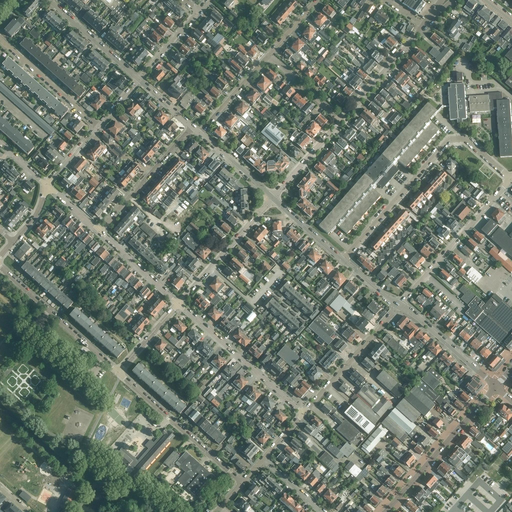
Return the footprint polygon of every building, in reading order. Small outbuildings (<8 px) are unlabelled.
[(34,0),(32,0),(30,3),(37,9),(39,6),(42,9),(44,7),(36,0),(35,1),(34,0)] [(76,0),(75,0),(70,6),(74,10),(81,1),(80,0),(78,2),(76,0)] [(99,0),(116,14),(116,15),(118,17),(121,14),(129,5),(125,1),(124,0),(99,0)] [(170,0),(166,0),(166,1),(164,0),(162,0),(157,6),(160,9),(162,6),(164,3),(168,7),(170,9),(166,14),(168,15),(176,5),(170,0)] [(223,0),(221,2),(227,8),(234,0),(223,0)] [(343,0),(339,5),(343,8),(350,0),(343,0)] [(354,0),(350,6),(355,9),(358,4),(362,7),(366,0),(354,0)] [(426,5),(418,0),(404,0),(402,3),(419,15),(426,5)] [(470,0),(467,5),(471,9),(470,10),(471,12),(470,13),(473,15),(477,10),(475,8),(478,4),(472,0),(470,0)] [(81,1),(74,10),(78,14),(80,12),(82,9),(84,7),(80,4),(82,2),(81,1)] [(292,1),(288,6),(293,11),(297,6),(292,1)] [(37,9),(30,3),(25,7),(32,14),(37,9)] [(184,12),(176,5),(168,15),(169,17),(171,14),(172,13),(173,12),(175,14),(176,14),(180,17),(184,12)] [(359,17),(357,21),(359,23),(361,19),(362,19),(364,17),(365,17),(368,13),(370,15),(375,8),(370,5),(366,12),(363,10),(359,17)] [(293,11),(288,6),(283,11),(289,16),(293,11)] [(331,19),(334,16),(335,17),(337,15),(335,14),(336,13),(327,6),(326,8),(325,8),(322,11),(329,17),(331,19)] [(479,24),(489,11),(487,9),(483,6),(473,19),(479,24)] [(32,14),(25,7),(22,11),(24,13),(23,14),(28,18),(32,14)] [(380,10),(377,14),(374,13),(368,22),(372,24),(375,20),(378,22),(378,21),(384,25),(388,19),(383,15),(384,13),(380,10)] [(210,16),(217,22),(214,26),(217,28),(219,26),(220,27),(221,25),(222,24),(220,22),(221,22),(218,19),(220,16),(214,11),(210,16)] [(229,14),(235,20),(238,17),(231,11),(229,14)] [(289,16),(283,11),(279,16),(284,21),(289,16)] [(492,13),(489,11),(479,24),(485,29),(495,15),(492,13)] [(47,15),(44,19),(41,17),(37,21),(40,24),(41,22),(43,24),(45,21),(48,23),(55,16),(51,12),(49,15),(48,14),(47,15)] [(83,19),(87,22),(95,13),(93,15),(89,12),(87,14),(85,16),(83,19)] [(95,13),(87,22),(91,26),(97,19),(99,17),(95,13)] [(320,14),(316,18),(324,25),(328,21),(320,14)] [(55,16),(48,23),(52,26),(58,19),(55,16)] [(280,26),(284,21),(279,16),(275,21),(271,18),(270,20),(275,25),(277,23),(280,26)] [(496,16),(489,24),(489,25),(491,27),(490,28),(492,29),(494,27),(495,28),(501,20),(496,16)] [(14,20),(13,22),(20,28),(21,27),(23,29),(26,25),(29,28),(28,29),(30,30),(33,27),(26,21),(24,23),(18,17),(15,21),(14,20)] [(174,24),(166,17),(162,21),(170,28),(174,24)] [(451,26),(456,30),(459,32),(463,26),(464,27),(468,21),(463,17),(459,23),(455,20),(451,26)] [(207,18),(203,23),(210,28),(214,24),(207,18)] [(324,25),(316,18),(312,23),(320,29),(324,25)] [(58,19),(52,26),(56,30),(62,22),(58,19)] [(97,19),(91,26),(95,30),(103,21),(102,19),(100,21),(97,19)] [(103,21),(95,30),(100,33),(102,31),(104,29),(106,26),(102,23),(104,21),(103,21)] [(147,24),(144,21),(138,28),(142,32),(144,30),(142,28),(147,24)] [(503,21),(498,26),(496,29),(493,32),(493,31),(488,37),(486,35),(482,39),(485,41),(487,42),(489,39),(489,38),(490,37),(497,43),(510,27),(503,21)] [(20,28),(13,22),(9,26),(16,33),(18,31),(18,30),(20,28)] [(62,22),(56,30),(58,32),(56,35),(58,37),(64,30),(65,29),(64,28),(66,26),(62,22)] [(270,24),(269,25),(265,22),(262,25),(266,29),(264,31),(270,37),(274,32),(270,28),(272,26),(270,24)] [(210,28),(203,23),(199,27),(206,33),(210,28)] [(409,25),(408,26),(404,24),(403,23),(403,24),(402,25),(398,31),(403,34),(404,33),(405,34),(409,36),(410,34),(413,28),(409,25)] [(167,31),(160,24),(156,29),(163,36),(167,31)] [(16,33),(9,26),(4,31),(11,38),(15,34),(16,34),(16,33)] [(309,26),(305,31),(315,40),(317,38),(315,35),(317,33),(309,26)] [(456,30),(451,26),(447,31),(450,34),(448,36),(451,38),(452,35),(453,35),(456,30)] [(398,32),(392,27),(389,31),(395,36),(398,32)] [(511,35),(511,29),(510,27),(497,43),(497,44),(500,46),(499,47),(496,50),(498,52),(501,48),(503,46),(505,43),(507,41),(511,35)] [(34,29),(30,33),(37,39),(40,35),(34,29)] [(105,38),(109,41),(117,33),(113,29),(111,31),(109,33),(106,35),(107,35),(105,38)] [(268,40),(258,31),(256,29),(254,31),(259,36),(257,39),(263,44),(268,40)] [(205,38),(197,30),(193,35),(201,43),(205,38)] [(319,32),(329,41),(331,38),(321,30),(319,32)] [(315,40),(305,31),(301,35),(309,42),(311,44),(314,41),(315,40)] [(67,40),(70,43),(76,35),(72,32),(70,34),(69,33),(68,34),(69,35),(62,43),(63,44),(67,40)] [(161,39),(154,32),(149,36),(157,43),(161,39)] [(319,32),(317,34),(327,43),(334,49),(335,47),(328,41),(329,41),(319,32)] [(117,33),(109,41),(113,45),(119,38),(117,36),(118,34),(117,33)] [(218,33),(214,37),(209,33),(206,36),(209,39),(207,41),(215,48),(218,45),(216,43),(222,36),(218,33)] [(439,45),(441,47),(446,41),(443,39),(442,40),(434,34),(431,38),(439,45)] [(76,35),(70,43),(73,46),(80,39),(76,35)] [(388,39),(387,40),(394,46),(397,42),(389,35),(386,38),(388,39)] [(119,38),(113,45),(117,49),(125,40),(124,39),(122,40),(119,38)] [(186,43),(190,46),(189,47),(193,51),(194,50),(196,47),(198,45),(190,38),(186,43)] [(20,45),(29,53),(34,47),(31,45),(33,43),(29,40),(28,42),(25,39),(20,45)] [(80,39),(73,46),(77,49),(84,42),(80,39)] [(145,40),(146,41),(143,44),(151,51),(155,46),(148,39),(147,39),(145,40)] [(298,39),(294,44),(301,50),(304,52),(308,48),(298,39)] [(371,43),(376,48),(380,44),(375,39),(371,43)] [(125,40),(117,49),(121,52),(124,50),(126,48),(128,45),(124,42),(125,40)] [(394,46),(387,40),(384,43),(383,42),(381,44),(382,46),(386,49),(388,47),(391,50),(394,46)] [(84,42),(77,49),(80,52),(76,55),(78,57),(85,49),(86,50),(86,49),(85,48),(87,45),(84,42)] [(370,42),(366,47),(370,51),(371,49),(374,51),(376,48),(371,43),(370,42)] [(301,50),(294,44),(290,48),(296,53),(294,54),(300,59),(302,57),(298,54),(301,50)] [(189,52),(191,55),(193,56),(194,55),(183,45),(179,50),(186,55),(189,52)] [(223,50),(218,45),(218,46),(215,48),(212,53),(217,57),(223,50)] [(461,49),(466,53),(468,50),(470,46),(468,45),(465,48),(463,47),(461,49)] [(250,47),(248,49),(246,52),(239,46),(237,48),(245,56),(247,53),(253,57),(256,53),(255,52),(250,47)] [(34,47),(29,53),(37,61),(43,55),(40,52),(41,51),(38,48),(37,49),(34,47)] [(203,47),(201,50),(208,56),(211,54),(203,47)] [(332,54),(335,57),(335,56),(334,56),(339,50),(336,47),(331,53),(332,54)] [(434,48),(429,53),(436,59),(435,61),(441,67),(453,53),(447,47),(441,54),(434,48)] [(142,48),(138,52),(145,58),(148,54),(146,53),(147,52),(145,51),(142,48)] [(419,49),(419,50),(418,49),(416,51),(417,52),(416,52),(417,53),(416,54),(428,65),(430,67),(432,65),(424,58),(426,55),(419,49)] [(289,60),(291,57),(294,60),(293,61),(296,64),(300,59),(294,54),(293,55),(287,50),(283,55),(289,60)] [(92,53),(89,51),(83,58),(90,64),(91,62),(98,54),(94,51),(92,53)] [(130,53),(128,51),(125,55),(135,64),(136,63),(138,65),(141,62),(134,55),(132,58),(129,55),(130,53)] [(378,54),(375,51),(372,55),(375,57),(373,59),(379,63),(383,58),(378,53),(378,54)] [(145,58),(138,52),(134,56),(141,62),(145,58)] [(172,58),(177,62),(176,63),(173,60),(171,62),(176,67),(179,63),(180,65),(184,60),(177,53),(172,58)] [(245,57),(240,53),(235,58),(245,66),(249,62),(244,58),(245,57)] [(95,66),(102,58),(98,54),(91,62),(95,66)] [(361,68),(362,67),(354,59),(349,54),(348,56),(348,57),(347,58),(351,62),(357,67),(357,66),(360,69),(361,68)] [(428,65),(416,54),(414,56),(414,55),(414,56),(412,55),(411,57),(412,58),(411,58),(418,64),(420,62),(426,67),(427,67),(428,67),(429,68),(430,67),(428,65)] [(43,55),(37,61),(46,68),(51,62),(48,60),(50,59),(46,56),(45,57),(43,55)] [(99,69),(106,61),(102,58),(95,66),(99,69)] [(368,64),(366,62),(361,58),(360,59),(373,70),(377,65),(371,60),(368,64)] [(17,66),(8,59),(3,65),(6,67),(4,68),(8,71),(9,70),(11,72),(17,66)] [(373,70),(360,59),(358,60),(363,64),(362,65),(365,67),(364,68),(363,70),(368,75),(373,70)] [(238,65),(233,60),(229,65),(238,74),(242,69),(237,65),(238,65)] [(410,60),(406,64),(414,72),(416,70),(414,68),(416,66),(410,60)] [(109,64),(106,61),(99,69),(101,71),(97,76),(101,79),(105,74),(104,72),(107,68),(107,69),(109,68),(107,66),(109,64)] [(307,67),(301,61),(296,66),(302,71),(305,67),(306,68),(307,67)] [(51,62),(46,68),(54,76),(60,70),(57,67),(58,66),(55,63),(54,64),(51,62)] [(414,72),(406,64),(402,68),(411,76),(412,74),(420,81),(422,79),(419,76),(416,73),(414,72)] [(25,74),(17,66),(11,72),(14,75),(13,76),(16,79),(17,78),(20,80),(25,74)] [(367,77),(358,68),(355,71),(351,67),(349,69),(356,75),(364,81),(367,77)] [(314,69),(313,71),(310,68),(305,74),(310,78),(313,75),(314,75),(317,72),(314,69)] [(60,70),(54,76),(63,83),(68,77),(65,75),(66,74),(63,71),(62,72),(60,70)] [(273,81),(275,79),(277,76),(270,70),(267,74),(268,75),(268,76),(273,81)] [(164,75),(160,71),(154,77),(159,82),(164,75)] [(227,71),(223,75),(230,82),(234,77),(227,71)] [(400,71),(396,75),(407,85),(408,82),(404,79),(406,77),(400,71)] [(118,77),(115,74),(114,74),(111,72),(109,74),(112,77),(111,78),(114,80),(112,83),(118,88),(125,80),(120,75),(118,77)] [(201,78),(205,81),(209,76),(206,73),(201,78)] [(356,77),(352,73),(349,77),(349,78),(359,86),(362,82),(356,77)] [(428,103),(382,155),(393,165),(397,161),(406,168),(439,130),(429,120),(430,119),(431,120),(442,108),(443,109),(444,108),(450,107),(451,121),(457,120),(458,123),(463,123),(463,120),(467,120),(466,112),(470,111),(470,113),(490,112),(489,109),(491,108),(491,110),(493,110),(493,108),(497,108),(500,158),(511,156),(511,132),(510,101),(502,101),(502,93),(488,93),(488,95),(469,97),(465,98),(464,84),(463,84),(462,82),(463,82),(462,73),(457,74),(457,76),(454,76),(455,82),(455,85),(451,85),(451,88),(448,89),(450,106),(444,106),(442,105),(437,111),(428,103)] [(34,81),(25,74),(20,80),(23,82),(22,83),(25,86),(26,85),(28,87),(34,81)] [(80,78),(87,84),(91,80),(84,74),(80,78)] [(407,85),(396,75),(393,79),(395,81),(394,83),(401,90),(404,86),(405,86),(407,85)] [(168,91),(173,95),(179,88),(176,86),(182,79),(178,76),(174,81),(176,83),(168,91)] [(228,85),(218,76),(214,80),(217,81),(215,83),(223,90),(228,85)] [(68,77),(63,83),(71,91),(77,85),(74,82),(75,81),(72,78),(71,79),(68,77)] [(263,78),(260,81),(268,88),(272,84),(264,77),(263,79),(263,78)] [(326,81),(324,79),(321,77),(319,79),(316,77),(313,81),(316,83),(315,84),(318,86),(319,86),(321,88),(324,84),(326,81)] [(353,93),(346,87),(345,86),(346,85),(338,78),(335,82),(343,88),(341,90),(349,97),(353,93)] [(359,86),(349,78),(346,82),(355,90),(359,86)] [(42,89),(34,81),(28,87),(31,90),(30,91),(33,94),(34,93),(37,95),(42,89)] [(268,88),(260,81),(257,84),(258,85),(256,86),(264,93),(268,88)] [(334,86),(329,82),(326,86),(330,90),(334,86)] [(390,82),(387,85),(396,93),(401,97),(403,95),(398,91),(394,88),(396,87),(390,82)] [(100,90),(108,97),(112,93),(108,89),(109,89),(103,84),(101,86),(103,87),(100,90)] [(77,85),(71,91),(79,98),(85,92),(82,90),(83,88),(80,86),(79,87),(77,85)] [(396,93),(387,85),(384,89),(390,94),(391,92),(394,95),(396,93)] [(284,94),(286,95),(291,89),(288,86),(280,94),(282,96),(284,94)] [(179,88),(173,95),(178,99),(180,97),(182,99),(189,91),(187,89),(184,92),(179,88)] [(220,93),(214,88),(210,92),(216,98),(220,93)] [(51,96),(42,89),(37,95),(39,97),(38,98),(42,101),(43,100),(45,102),(51,96)] [(291,89),(286,95),(287,97),(285,99),(287,101),(295,92),(291,89)] [(391,108),(393,110),(395,108),(393,106),(394,104),(389,99),(390,97),(388,96),(389,95),(383,89),(379,94),(389,103),(390,104),(388,106),(391,108)] [(253,90),(249,94),(257,101),(261,96),(253,90)] [(207,95),(205,98),(204,97),(201,99),(200,101),(190,91),(189,92),(197,98),(205,105),(207,104),(209,106),(213,101),(207,95)] [(193,99),(194,101),(197,98),(189,92),(180,102),(187,109),(192,103),(191,102),(193,99)] [(106,101),(99,94),(97,93),(96,94),(97,96),(96,98),(94,96),(103,104),(106,101)] [(337,93),(335,96),(332,99),(336,102),(337,101),(340,103),(341,104),(342,103),(343,103),(345,100),(337,93)] [(16,94),(15,94),(32,110),(34,108),(23,98),(21,99),(16,94)] [(145,98),(141,94),(136,99),(141,104),(143,102),(143,101),(145,98)] [(257,101),(249,94),(246,98),(253,105),(257,101)] [(268,104),(270,102),(273,99),(267,94),(263,100),(268,104)] [(291,101),(291,102),(289,104),(292,107),(288,112),(289,113),(302,98),(297,94),(291,101)] [(386,102),(378,95),(374,101),(381,107),(386,102)] [(59,104),(51,96),(45,102),(48,105),(47,106),(50,109),(51,108),(54,110),(59,104)] [(103,104),(94,96),(93,98),(94,99),(92,101),(99,108),(103,104)] [(197,98),(194,101),(195,101),(193,103),(195,105),(193,107),(201,115),(206,110),(203,107),(205,105),(197,98)] [(274,98),(270,102),(272,104),(273,104),(276,106),(279,103),(275,101),(276,100),(274,98)] [(302,98),(289,113),(296,106),(300,109),(297,112),(299,114),(302,111),(304,108),(303,107),(307,103),(302,98)] [(99,108),(92,101),(89,105),(96,112),(99,108)] [(408,109),(411,105),(406,101),(402,104),(408,109)] [(147,106),(151,110),(148,112),(152,116),(155,113),(154,112),(157,108),(150,102),(147,106)] [(242,102),(239,106),(246,113),(250,109),(242,102)] [(134,103),(130,107),(136,113),(139,110),(141,113),(143,111),(134,103)] [(368,107),(375,113),(379,116),(382,112),(372,103),(368,107)] [(68,112),(59,104),(54,110),(56,112),(55,113),(58,116),(59,115),(62,118),(68,112)] [(308,104),(304,108),(302,111),(307,115),(313,108),(308,104)] [(246,113),(239,106),(235,111),(237,113),(235,115),(241,119),(249,126),(250,124),(245,120),(249,116),(246,113)] [(136,113),(130,107),(126,111),(126,112),(125,113),(134,121),(137,118),(134,115),(136,113)] [(270,119),(274,114),(265,107),(261,112),(270,119)] [(314,109),(311,113),(317,119),(315,121),(317,122),(322,127),(327,121),(314,109)] [(372,113),(367,109),(361,115),(367,120),(372,113)] [(154,117),(158,122),(164,115),(160,111),(154,117)] [(276,116),(283,121),(286,117),(279,112),(276,116)] [(396,113),(388,121),(394,126),(401,118),(396,113)] [(123,114),(119,119),(127,126),(129,124),(127,122),(129,119),(123,114)] [(235,115),(234,116),(231,114),(228,119),(235,126),(241,119),(235,115)] [(51,126),(55,121),(48,115),(44,120),(51,126)] [(164,115),(158,122),(163,126),(169,119),(164,115)] [(280,122),(275,117),(269,123),(270,123),(275,128),(280,122)] [(359,117),(355,121),(363,128),(366,124),(364,122),(359,117)] [(0,130),(28,155),(34,148),(30,145),(31,144),(28,141),(27,142),(19,135),(20,134),(17,131),(16,132),(8,125),(9,124),(5,121),(5,122),(0,118),(0,130)] [(235,126),(228,119),(224,123),(226,125),(224,127),(230,132),(231,130),(232,130),(234,128),(234,127),(235,126)] [(77,120),(74,124),(80,130),(84,126),(77,120)] [(314,122),(310,127),(317,133),(321,129),(316,124),(317,122),(315,121),(314,120),(313,121),(314,122)] [(363,128),(355,121),(352,125),(357,130),(358,130),(360,132),(363,128)] [(116,122),(112,126),(119,132),(121,134),(125,130),(116,122)] [(170,124),(168,122),(160,132),(161,132),(163,134),(162,135),(165,132),(170,137),(176,130),(174,129),(177,126),(172,122),(170,124)] [(278,130),(283,125),(280,122),(275,128),(278,130)] [(285,136),(278,130),(275,128),(270,123),(261,133),(276,146),(285,136)] [(80,130),(74,124),(71,128),(77,133),(80,130)] [(375,133),(375,132),(377,134),(379,133),(377,131),(371,125),(369,128),(375,133)] [(119,132),(112,126),(108,131),(115,137),(119,132)] [(258,135),(249,126),(243,133),(253,141),(258,135)] [(70,134),(67,131),(65,130),(63,127),(61,129),(61,130),(60,132),(70,141),(73,137),(70,134)] [(221,139),(224,142),(227,139),(224,136),(226,133),(220,127),(214,133),(221,139)] [(312,138),(317,133),(310,127),(305,132),(312,138)] [(132,128),(130,131),(136,137),(137,135),(140,138),(142,136),(142,135),(143,134),(141,132),(140,133),(139,133),(138,134),(137,133),(132,128)] [(152,136),(154,134),(148,128),(146,130),(148,132),(150,134),(149,136),(150,137),(152,136)] [(350,128),(346,132),(354,139),(357,135),(355,133),(350,128)] [(311,140),(302,132),(300,135),(296,131),(295,130),(293,130),(292,131),(294,133),(292,136),(295,138),(297,136),(298,137),(300,139),(307,145),(311,140)] [(136,137),(130,131),(128,133),(132,136),(131,137),(134,139),(135,137),(136,137)] [(354,139),(346,132),(343,136),(348,141),(350,142),(354,139)] [(368,137),(362,132),(357,137),(363,142),(368,137)] [(110,136),(109,137),(105,134),(101,138),(107,143),(107,142),(109,144),(110,142),(111,143),(114,139),(110,136)] [(300,139),(298,137),(298,138),(300,140),(299,141),(296,138),(293,141),(303,149),(307,145),(300,139)] [(348,145),(341,138),(336,143),(344,150),(348,145)] [(128,139),(122,145),(124,148),(130,142),(128,139)] [(153,141),(151,143),(152,144),(158,150),(162,145),(156,139),(154,142),(153,141)] [(63,141),(61,140),(58,143),(60,144),(57,147),(61,151),(67,145),(63,141)] [(184,151),(187,153),(188,152),(190,154),(198,146),(193,141),(184,151)] [(95,146),(95,147),(102,153),(106,148),(99,142),(95,146)] [(149,146),(147,148),(148,149),(154,154),(158,150),(152,144),(150,146),(149,146)] [(286,161),(287,159),(289,157),(282,151),(281,152),(278,150),(272,144),(269,148),(277,156),(275,159),(285,169),(289,164),(286,161)] [(294,147),(292,145),(290,147),(292,149),(292,150),(289,153),(295,158),(298,154),(297,153),(297,152),(298,153),(299,151),(294,147)] [(338,156),(340,153),(342,155),(344,153),(342,151),(339,149),(335,145),(331,150),(338,156)] [(114,149),(120,154),(123,151),(116,146),(114,149)] [(103,153),(102,153),(95,147),(92,151),(98,157),(99,158),(103,153)] [(240,155),(244,151),(240,147),(236,151),(240,155)] [(52,152),(47,148),(43,153),(45,155),(52,161),(57,156),(52,152)] [(194,157),(195,158),(193,160),(190,164),(192,166),(195,162),(197,160),(198,160),(205,151),(202,149),(201,148),(194,155),(194,157)] [(108,151),(116,159),(118,157),(119,156),(110,149),(108,151)] [(145,150),(143,152),(150,159),(154,154),(148,149),(146,151),(145,150)] [(49,162),(45,158),(37,151),(31,158),(34,160),(38,155),(39,156),(35,161),(39,164),(43,168),(45,169),(49,164),(48,163),(49,162)] [(98,157),(92,151),(91,151),(87,155),(94,162),(98,157)] [(205,151),(198,160),(200,162),(194,169),(197,171),(198,172),(204,165),(201,163),(203,161),(204,162),(206,159),(209,155),(208,155),(209,154),(205,151)] [(244,158),(248,163),(255,155),(251,151),(244,158)] [(150,159),(143,152),(144,153),(142,156),(141,155),(139,157),(146,163),(150,159)] [(329,152),(325,156),(335,165),(337,162),(333,159),(335,157),(329,152)] [(354,159),(347,153),(345,155),(352,162),(354,159)] [(253,167),(261,157),(258,155),(257,156),(255,155),(248,163),(253,167)] [(382,155),(365,174),(377,184),(382,189),(399,170),(393,165),(382,155)] [(335,165),(325,156),(321,161),(327,166),(329,164),(332,167),(335,165)] [(261,157),(253,167),(257,171),(264,163),(261,160),(263,159),(261,157)] [(339,157),(336,160),(347,170),(344,173),(348,177),(354,171),(350,167),(339,157)] [(446,171),(452,176),(457,170),(454,168),(456,166),(454,165),(456,162),(450,157),(445,163),(448,165),(446,167),(448,168),(446,171)] [(82,159),(78,164),(84,169),(86,167),(85,166),(87,163),(82,159)] [(178,159),(174,163),(182,170),(183,170),(184,171),(188,168),(192,172),(192,171),(195,174),(196,173),(197,171),(194,169),(189,164),(186,161),(184,164),(178,159)] [(285,169),(275,159),(273,162),(273,163),(275,164),(275,170),(278,170),(281,173),(285,169)] [(215,160),(208,167),(207,166),(211,162),(209,160),(205,164),(204,166),(204,165),(198,172),(197,171),(196,173),(203,179),(205,178),(206,176),(209,178),(220,165),(215,160)] [(5,173),(10,167),(6,163),(0,169),(5,173)] [(133,163),(129,168),(136,174),(141,169),(133,163)] [(182,170),(174,163),(171,167),(179,175),(179,174),(182,170)] [(264,163),(257,171),(262,175),(265,171),(267,171),(267,165),(264,163)] [(269,163),(267,165),(267,171),(267,172),(275,171),(275,170),(275,164),(273,163),(269,163)] [(319,163),(317,165),(316,165),(314,167),(315,168),(314,168),(321,174),(324,172),(332,179),(335,176),(333,174),(335,172),(329,167),(327,169),(324,166),(323,167),(319,163)] [(84,169),(78,164),(74,168),(79,173),(81,170),(82,171),(84,169)] [(11,167),(10,167),(5,173),(10,177),(15,171),(11,167)] [(179,175),(171,167),(167,171),(175,178),(179,175)] [(129,168),(125,172),(132,178),(135,176),(137,174),(136,174),(129,168)] [(222,179),(228,173),(224,169),(220,173),(218,172),(215,176),(218,179),(220,177),(222,179)] [(15,171),(10,177),(9,177),(14,182),(19,176),(15,171)] [(175,178),(167,171),(164,175),(169,180),(170,180),(172,182),(175,178)] [(442,171),(437,176),(443,181),(447,176),(442,171)] [(125,172),(121,177),(128,183),(129,183),(128,183),(132,178),(125,172)] [(233,178),(228,173),(222,179),(227,184),(233,178)] [(310,173),(306,178),(313,185),(316,182),(320,186),(323,182),(316,176),(315,178),(310,173)] [(74,185),(81,177),(77,174),(70,182),(65,178),(61,183),(68,189),(73,184),(74,185)] [(347,234),(381,196),(373,189),(377,184),(365,174),(319,226),(328,234),(330,232),(331,233),(336,228),(335,226),(336,225),(347,234)] [(169,180),(164,175),(162,177),(162,176),(160,179),(166,184),(169,186),(172,182),(169,180)] [(121,177),(117,181),(112,176),(109,179),(116,185),(118,182),(124,188),(127,185),(128,183),(121,177)] [(443,181),(437,176),(433,180),(439,185),(443,181)] [(71,193),(76,197),(81,191),(78,188),(79,188),(78,186),(84,179),(82,177),(81,177),(74,185),(77,187),(71,193)] [(93,178),(88,183),(95,188),(99,184),(93,178)] [(232,188),(237,182),(233,178),(227,184),(232,188)] [(313,185),(306,178),(302,182),(309,189),(313,185)] [(166,184),(160,179),(158,181),(157,183),(165,190),(168,187),(165,185),(166,184)] [(439,185),(433,180),(429,185),(434,190),(436,191),(440,187),(439,185)] [(472,180),(469,183),(476,188),(478,185),(472,180)] [(27,181),(25,183),(26,184),(23,186),(30,192),(35,187),(28,181),(28,182),(27,181)] [(205,186),(211,192),(215,188),(208,182),(205,186)] [(238,182),(237,182),(232,188),(235,191),(236,191),(239,190),(243,190),(243,187),(237,182),(238,182)] [(309,189),(302,182),(298,187),(301,190),(305,193),(309,189)] [(338,190),(329,182),(326,185),(333,191),(328,196),(330,198),(338,190)] [(165,190),(157,183),(153,187),(161,194),(162,193),(160,191),(162,189),(164,191),(165,190)] [(434,190),(429,185),(425,189),(430,194),(434,190)] [(161,194),(153,187),(149,191),(157,198),(161,194)] [(114,188),(110,193),(115,198),(119,193),(114,188)] [(472,188),(468,192),(473,196),(478,201),(484,194),(478,189),(476,191),(472,188)] [(430,194),(425,189),(421,194),(420,192),(419,192),(426,199),(430,194)] [(468,192),(466,190),(464,189),(462,190),(463,191),(462,193),(463,193),(462,194),(468,198),(465,202),(472,208),(476,204),(471,199),(473,196),(468,192)] [(192,199),(199,192),(197,190),(189,196),(192,199)] [(300,198),(300,199),(301,200),(303,198),(304,198),(306,197),(310,197),(310,194),(305,194),(305,193),(301,190),(299,191),(295,192),(295,199),(300,198)] [(81,191),(76,197),(80,201),(86,194),(84,192),(83,193),(81,191)] [(157,198),(149,191),(146,195),(154,202),(157,198)] [(426,199),(419,192),(415,197),(420,201),(423,199),(425,200),(426,199)] [(110,193),(107,196),(106,194),(104,196),(111,203),(115,198),(110,193)] [(154,202),(146,195),(142,199),(148,204),(149,203),(154,207),(156,204),(154,202)] [(196,195),(190,202),(193,205),(199,198),(196,195)] [(111,203),(104,196),(103,196),(100,198),(103,201),(101,203),(107,208),(111,203)] [(247,196),(238,197),(237,197),(238,204),(233,204),(233,205),(248,203),(247,196)] [(220,203),(214,197),(211,201),(214,204),(214,203),(218,206),(220,203)] [(323,207),(330,199),(327,197),(320,205),(323,207)] [(420,201),(415,197),(411,201),(416,206),(420,201)] [(303,198),(301,200),(297,205),(301,209),(308,202),(304,198),(303,198)] [(187,201),(184,204),(182,203),(169,217),(174,221),(186,207),(187,208),(191,204),(187,201)] [(416,206),(411,201),(407,206),(412,210),(416,206)] [(463,201),(456,208),(465,216),(470,211),(464,206),(466,203),(463,201)] [(308,202),(301,209),(306,213),(312,206),(308,202)] [(102,212),(107,208),(101,203),(99,205),(96,203),(95,205),(102,212)] [(157,204),(159,207),(165,212),(167,209),(162,204),(160,203),(159,204),(158,203),(157,204)] [(248,203),(233,205),(233,207),(241,207),(241,209),(240,209),(241,215),(244,215),(243,211),(248,210),(248,203)] [(21,205),(17,210),(23,215),(27,211),(21,205)] [(98,217),(102,212),(95,205),(92,208),(90,206),(88,208),(98,217)] [(188,209),(191,212),(191,213),(192,214),(192,213),(195,216),(198,213),(190,206),(188,209)] [(312,206),(306,213),(310,217),(317,210),(312,206)] [(135,207),(130,212),(136,217),(140,212),(135,207)] [(450,218),(448,216),(450,214),(443,207),(439,211),(446,218),(449,221),(446,224),(453,230),(458,225),(451,218),(450,218)] [(53,213),(59,219),(56,222),(60,225),(59,225),(65,219),(62,217),(64,214),(57,208),(53,213)] [(465,216),(456,208),(450,214),(453,217),(455,215),(462,221),(465,216)] [(23,215),(17,210),(16,209),(12,214),(13,215),(19,220),(23,215)] [(226,212),(227,213),(226,214),(229,216),(226,219),(234,226),(236,223),(238,221),(232,216),(234,215),(231,212),(228,209),(226,212)] [(498,209),(495,213),(504,221),(506,220),(503,217),(505,215),(498,209)] [(403,210),(399,215),(404,219),(408,215),(403,210)] [(136,217),(130,212),(126,217),(132,222),(136,217)] [(504,221),(495,213),(491,217),(498,223),(500,221),(503,223),(504,221)] [(19,220),(13,215),(9,219),(15,224),(19,220)] [(404,219),(399,215),(395,219),(400,224),(404,219)] [(62,224),(64,226),(62,228),(61,228),(57,233),(59,234),(71,221),(68,217),(62,223),(63,224),(62,224)] [(132,222),(126,217),(122,222),(127,226),(132,222)] [(444,225),(437,218),(434,221),(442,228),(444,225)] [(15,224),(9,219),(5,224),(11,229),(15,224)] [(400,224),(395,219),(391,224),(396,228),(400,224)] [(42,225),(41,226),(49,233),(51,235),(60,225),(56,222),(52,226),(46,220),(41,225),(42,225)] [(492,220),(487,225),(485,227),(511,250),(511,238),(510,236),(500,228),(498,226),(498,225),(492,220)] [(71,221),(59,234),(61,237),(66,231),(65,231),(67,229),(69,230),(70,230),(75,224),(71,221)] [(219,227),(224,230),(227,234),(231,229),(222,221),(220,223),(222,224),(219,227)] [(276,221),(276,223),(272,223),(273,232),(276,232),(279,234),(277,236),(273,234),(269,238),(274,242),(276,239),(280,243),(283,240),(281,238),(285,233),(283,231),(281,231),(281,227),(283,227),(283,221),(276,221)] [(127,226),(122,222),(118,227),(125,233),(127,231),(125,229),(127,226)] [(191,222),(188,226),(196,233),(199,229),(191,222)] [(396,228),(391,224),(387,228),(392,233),(396,228)] [(70,231),(73,233),(70,235),(65,241),(67,243),(80,228),(76,225),(70,231)] [(223,233),(214,225),(210,230),(214,233),(211,236),(215,239),(214,241),(218,244),(219,243),(224,237),(221,234),(223,233)] [(49,233),(41,226),(40,228),(40,227),(35,232),(45,241),(47,239),(45,237),(47,234),(48,235),(49,233)] [(123,236),(123,235),(125,233),(118,227),(114,231),(121,238),(123,236)] [(260,228),(257,232),(264,238),(268,233),(261,227),(260,229),(260,228)] [(511,250),(485,227),(482,231),(488,236),(491,238),(490,239),(511,257),(511,250)] [(80,228),(67,243),(68,241),(71,243),(74,239),(76,236),(77,238),(78,238),(84,232),(80,228)] [(392,233),(387,228),(383,232),(388,237),(392,233)] [(444,228),(439,234),(445,239),(450,233),(444,228)] [(286,236),(290,240),(296,233),(293,230),(293,231),(291,229),(286,236)] [(415,233),(413,231),(411,229),(407,234),(409,236),(411,238),(415,233)] [(264,238),(257,232),(254,235),(253,237),(259,243),(264,238)] [(388,237),(383,232),(379,237),(384,242),(388,237)] [(77,249),(88,236),(84,233),(76,242),(78,243),(75,246),(77,249)] [(188,234),(185,237),(207,256),(210,252),(202,245),(203,244),(202,243),(203,242),(201,241),(200,242),(193,235),(193,234),(191,233),(189,235),(188,234)] [(296,233),(290,240),(295,244),(301,238),(299,236),(296,233)] [(480,243),(481,243),(482,244),(484,242),(482,241),(484,239),(477,233),(474,237),(480,243)] [(436,239),(431,235),(428,239),(427,238),(424,241),(428,244),(429,243),(435,249),(439,245),(435,241),(436,239)] [(88,236),(77,249),(81,252),(92,240),(88,236)] [(207,256),(185,237),(182,240),(185,243),(204,260),(207,256)] [(384,242),(379,237),(375,241),(380,246),(384,242)] [(133,238),(128,243),(133,247),(138,242),(133,238)] [(88,246),(86,248),(90,251),(91,250),(97,244),(93,240),(88,246)] [(474,250),(476,248),(477,249),(478,247),(477,246),(478,246),(471,240),(467,245),(474,250)] [(256,260),(260,256),(253,249),(255,247),(248,241),(244,246),(251,253),(254,255),(252,257),(256,260)] [(305,241),(299,247),(297,250),(301,254),(299,256),(301,257),(298,261),(299,262),(304,256),(311,248),(309,246),(310,245),(306,242),(305,241)] [(380,246),(375,241),(370,246),(376,251),(380,246)] [(405,241),(397,250),(400,253),(405,248),(414,256),(418,252),(407,242),(405,241)] [(32,245),(37,250),(40,247),(34,242),(32,245)] [(138,242),(133,247),(137,251),(142,246),(138,242)] [(425,243),(424,244),(421,242),(419,245),(421,247),(430,255),(434,251),(425,243)] [(25,243),(20,249),(25,254),(31,248),(25,243)] [(97,244),(91,250),(95,253),(101,247),(97,244)] [(142,246),(137,251),(142,255),(147,250),(148,248),(144,244),(142,246)] [(430,255),(421,247),(420,249),(418,251),(427,259),(430,255)] [(469,257),(472,253),(465,247),(462,251),(469,257)] [(511,262),(494,247),(489,253),(511,273),(511,272),(511,262)] [(96,254),(98,256),(96,258),(91,263),(93,265),(105,251),(101,248),(96,254)] [(25,254),(20,249),(14,255),(20,260),(25,254)] [(306,257),(310,261),(317,253),(313,249),(306,257)] [(147,250),(142,255),(146,259),(151,254),(147,250)] [(272,250),(269,254),(273,258),(277,255),(272,250)] [(105,251),(93,265),(95,267),(100,261),(102,259),(104,261),(109,255),(105,251)] [(247,261),(249,258),(241,251),(237,255),(239,257),(246,263),(248,261),(247,261)] [(317,253),(310,261),(315,265),(321,257),(317,253)] [(151,254),(146,259),(150,263),(155,258),(151,254)] [(417,254),(415,256),(413,258),(421,265),(425,261),(417,254)] [(105,261),(107,263),(104,267),(100,271),(102,273),(114,259),(110,255),(105,261)] [(304,256),(299,262),(297,263),(300,265),(301,263),(301,264),(306,258),(304,256)] [(357,261),(362,265),(367,260),(362,256),(357,261)] [(462,268),(466,263),(457,256),(453,260),(462,268)] [(155,258),(150,263),(155,267),(160,262),(155,258)] [(192,261),(190,263),(197,269),(201,265),(193,258),(191,260),(192,261)] [(382,281),(387,275),(390,277),(388,279),(392,275),(397,270),(403,264),(398,260),(396,263),(390,258),(387,261),(394,268),(389,273),(387,272),(385,273),(383,270),(377,276),(382,281)] [(421,265),(413,258),(410,262),(417,269),(421,265)] [(114,259),(102,273),(104,274),(107,270),(110,267),(112,268),(118,262),(114,259)] [(239,272),(243,267),(234,259),(229,264),(239,272)] [(63,265),(64,264),(59,260),(55,264),(63,272),(67,267),(63,265)] [(162,260),(160,262),(155,267),(159,271),(164,266),(166,264),(162,260)] [(367,260),(362,265),(367,269),(371,264),(367,260)] [(272,267),(265,261),(261,265),(268,271),(272,267)] [(319,268),(323,272),(330,265),(325,261),(319,268)] [(28,262),(21,269),(25,273),(31,266),(29,264),(30,264),(28,262)] [(119,263),(113,269),(111,272),(112,273),(110,276),(107,280),(109,282),(122,266),(119,263)] [(187,264),(186,266),(183,269),(186,271),(188,268),(194,273),(197,269),(190,263),(189,265),(187,264)] [(371,264),(367,269),(371,273),(376,268),(371,264)] [(445,268),(451,273),(450,273),(453,276),(454,276),(456,274),(453,271),(455,269),(449,264),(445,268)] [(178,265),(173,271),(177,274),(182,268),(178,265)] [(316,267),(313,265),(307,271),(310,274),(308,275),(309,275),(316,267)] [(330,265),(323,272),(327,276),(334,269),(330,265)] [(412,275),(415,271),(409,265),(407,267),(404,265),(402,267),(412,275)] [(31,266),(25,273),(29,276),(36,269),(34,267),(33,268),(31,266)] [(122,266),(109,282),(110,280),(112,282),(117,277),(117,276),(119,274),(121,276),(126,270),(122,266)] [(164,266),(159,271),(164,275),(169,270),(164,266)] [(234,277),(236,275),(227,267),(223,271),(230,277),(232,275),(234,277)] [(316,267),(309,275),(312,278),(318,271),(318,269),(316,267)] [(467,274),(473,280),(472,281),(474,282),(475,281),(477,283),(483,277),(473,268),(467,274)] [(36,269),(29,276),(33,279),(39,273),(37,271),(37,270),(36,269)] [(177,277),(171,284),(175,287),(181,280),(180,280),(182,278),(182,277),(184,275),(186,272),(183,269),(177,274),(176,276),(177,277)] [(396,278),(395,277),(400,273),(397,270),(392,275),(395,278),(397,280),(400,282),(400,281),(404,284),(409,278),(402,272),(396,278)] [(121,285),(131,274),(127,271),(119,279),(115,283),(119,287),(121,285)] [(186,272),(184,275),(188,279),(192,275),(188,271),(186,272)] [(447,281),(451,276),(444,271),(440,275),(447,281)] [(465,275),(460,271),(458,273),(462,277),(470,284),(472,281),(465,275)] [(331,279),(333,281),(331,284),(333,286),(334,285),(342,276),(338,272),(331,279)] [(39,273),(33,279),(37,283),(43,275),(41,274),(41,275),(39,273)] [(135,278),(131,274),(121,285),(125,289),(135,278)] [(241,274),(239,277),(247,284),(250,282),(241,274)] [(43,275),(37,283),(40,286),(46,280),(44,278),(45,277),(43,275)] [(181,280),(175,287),(178,290),(188,279),(184,275),(182,277),(182,278),(180,280),(181,280)] [(395,278),(392,275),(388,279),(391,282),(392,281),(394,283),(400,288),(404,284),(400,281),(400,282),(397,280),(395,278)] [(342,276),(334,285),(336,287),(337,285),(340,287),(336,290),(327,300),(326,299),(327,297),(325,295),(321,299),(327,305),(337,294),(339,295),(341,292),(340,291),(342,288),(340,287),(346,280),(342,276)] [(130,284),(132,286),(130,289),(132,290),(139,282),(136,278),(130,284)] [(317,284),(319,286),(317,289),(318,290),(314,294),(315,294),(326,281),(323,278),(317,284)] [(216,279),(213,283),(221,290),(225,286),(216,279)] [(46,280),(40,286),(44,289),(51,282),(49,281),(48,282),(46,280)] [(326,281),(315,294),(317,296),(322,290),(323,289),(323,290),(329,284),(326,281)] [(344,288),(348,292),(355,285),(350,281),(344,288)] [(51,282),(44,289),(48,293),(54,286),(52,285),(53,284),(51,282)] [(139,282),(132,290),(130,293),(132,294),(136,290),(138,291),(143,285),(139,282)] [(218,294),(221,290),(213,283),(209,287),(216,292),(218,294)] [(355,285),(348,292),(351,294),(350,295),(352,296),(352,295),(353,296),(359,289),(355,285)] [(477,297),(464,285),(460,290),(465,295),(461,299),(469,306),(473,301),(477,297)] [(54,286),(48,293),(52,296),(58,289),(57,287),(56,288),(54,286)] [(143,299),(145,296),(147,297),(146,298),(148,300),(154,295),(151,293),(150,294),(149,293),(150,291),(145,287),(138,295),(143,299)] [(212,293),(207,288),(205,291),(207,293),(204,296),(206,299),(212,293)] [(58,289),(52,296),(56,300),(61,293),(59,292),(60,291),(58,289)] [(231,289),(226,295),(229,297),(234,291),(231,289)] [(423,293),(429,299),(428,300),(432,303),(433,302),(433,301),(432,300),(434,299),(433,298),(434,296),(433,295),(426,289),(423,293)] [(61,293),(56,300),(59,303),(66,296),(64,294),(64,295),(61,293)] [(511,316),(504,310),(508,305),(495,294),(492,297),(482,309),(511,335),(511,316)] [(66,296),(59,303),(63,306),(69,300),(67,298),(68,298),(66,296)] [(213,305),(213,304),(218,298),(215,296),(210,302),(213,305)] [(352,315),(356,311),(347,302),(339,296),(330,306),(337,313),(343,307),(352,315)] [(423,296),(422,297),(420,296),(417,300),(423,305),(429,310),(431,308),(433,306),(434,305),(432,303),(428,300),(426,299),(425,300),(426,299),(423,296)] [(197,306),(199,307),(205,301),(200,297),(198,299),(197,299),(194,303),(197,305),(197,306)] [(477,297),(473,301),(469,306),(471,308),(466,314),(472,319),(481,308),(485,304),(477,297)] [(157,301),(155,303),(154,303),(161,309),(165,305),(157,298),(155,299),(157,301)] [(208,315),(212,318),(217,312),(215,310),(217,308),(215,307),(221,301),(220,300),(218,298),(213,304),(215,306),(208,315)] [(69,300),(63,306),(67,310),(76,300),(74,299),(71,302),(69,300)] [(205,301),(199,307),(200,309),(201,309),(204,311),(207,308),(206,307),(209,305),(205,301)] [(373,301),(367,308),(361,315),(360,313),(358,315),(360,317),(362,315),(365,318),(377,305),(373,301)] [(437,301),(434,305),(433,306),(435,308),(431,313),(435,317),(442,309),(439,307),(440,306),(440,304),(439,303),(440,303),(437,301)] [(161,309),(154,303),(152,305),(153,306),(151,308),(157,313),(161,309)] [(217,312),(212,318),(216,322),(221,316),(223,317),(224,316),(231,308),(227,304),(219,313),(217,312)] [(114,318),(122,325),(129,316),(124,312),(129,307),(126,305),(114,318)] [(377,305),(365,318),(370,322),(381,309),(377,305)] [(327,306),(323,311),(328,316),(332,311),(327,306)] [(157,313),(151,308),(147,312),(152,316),(154,317),(157,313)] [(231,308),(224,316),(227,319),(234,311),(231,308)] [(442,309),(435,317),(439,321),(444,316),(446,317),(453,310),(450,308),(448,311),(447,310),(445,310),(444,311),(442,309)] [(511,350),(511,335),(482,309),(481,308),(472,319),(477,324),(487,333),(492,337),(497,341),(498,343),(502,346),(506,349),(506,350),(508,349),(511,352),(511,350)] [(124,352),(76,309),(70,316),(117,359),(124,352)] [(445,325),(450,329),(455,322),(453,320),(454,320),(452,317),(456,313),(453,310),(448,316),(450,319),(449,320),(450,320),(445,325)] [(252,312),(246,319),(250,323),(256,316),(252,312)] [(320,314),(318,317),(308,328),(319,337),(317,340),(322,344),(324,341),(329,346),(333,341),(330,338),(335,332),(326,324),(330,319),(323,313),(321,315),(320,314)] [(143,316),(139,321),(145,327),(149,323),(147,321),(148,320),(143,316)] [(360,321),(355,326),(361,332),(362,331),(363,331),(365,329),(365,328),(364,328),(368,324),(359,317),(357,319),(360,321)] [(404,317),(400,321),(405,325),(405,326),(410,330),(407,333),(411,337),(414,334),(414,335),(419,330),(404,317)] [(222,328),(224,330),(230,323),(225,319),(223,322),(222,321),(219,325),(222,328)] [(172,328),(174,330),(176,332),(177,330),(183,324),(179,320),(173,326),(173,327),(172,328)] [(139,321),(135,325),(142,331),(145,327),(139,321)] [(405,325),(400,321),(396,325),(401,330),(405,326),(405,325)] [(455,322),(450,329),(454,332),(458,328),(461,326),(458,324),(455,322)] [(230,323),(224,330),(225,331),(226,331),(229,334),(232,330),(231,330),(234,327),(230,323)] [(183,324),(177,330),(179,332),(178,333),(180,335),(181,333),(181,334),(187,328),(183,324)] [(470,345),(474,348),(487,333),(477,324),(475,326),(478,329),(476,331),(479,333),(480,331),(482,333),(476,339),(470,345)] [(138,335),(142,331),(135,325),(131,330),(135,334),(136,334),(138,335)] [(464,339),(473,329),(473,328),(469,325),(460,336),(464,339)] [(236,341),(244,332),(240,328),(233,336),(237,340),(236,341)] [(358,335),(352,330),(350,328),(349,329),(347,328),(345,331),(354,339),(358,335)] [(254,336),(257,338),(263,331),(261,329),(254,336)] [(473,329),(464,339),(467,342),(473,336),(476,332),(475,331),(476,331),(474,329),(474,330),(473,329)] [(190,338),(192,339),(198,334),(193,330),(188,336),(186,338),(188,340),(190,338)] [(423,334),(421,331),(419,330),(414,335),(414,334),(411,337),(412,338),(409,341),(415,347),(420,342),(425,335),(424,334),(423,334)] [(351,343),(354,339),(345,331),(341,335),(351,343)] [(244,332),(236,341),(240,345),(246,338),(244,335),(246,333),(244,332)] [(270,337),(274,342),(280,336),(275,332),(270,337)] [(412,338),(411,337),(407,333),(405,332),(402,335),(409,341),(412,338)] [(487,333),(474,348),(477,351),(482,345),(484,346),(488,341),(492,337),(487,333)] [(202,337),(198,334),(192,339),(194,341),(192,343),(195,345),(197,343),(202,337)] [(383,340),(400,355),(403,358),(408,353),(388,334),(383,340)] [(427,337),(425,335),(420,342),(415,347),(413,350),(415,351),(419,346),(421,349),(430,339),(427,337)] [(175,339),(172,336),(168,340),(175,346),(180,340),(180,339),(178,341),(175,339)] [(246,338),(240,345),(241,344),(245,347),(252,339),(250,337),(248,339),(246,338)] [(480,354),(483,357),(497,341),(492,337),(488,341),(491,343),(490,344),(490,343),(486,348),(486,347),(480,354)] [(161,339),(158,343),(164,349),(165,347),(167,349),(167,348),(171,352),(173,349),(173,348),(170,345),(169,346),(161,339)] [(180,340),(175,346),(184,354),(188,358),(191,354),(193,352),(189,349),(186,353),(183,350),(179,347),(183,342),(180,340)] [(340,340),(334,347),(341,353),(347,347),(340,340)] [(497,341),(483,357),(486,360),(492,353),(494,351),(493,350),(496,346),(498,343),(497,341)] [(249,352),(253,355),(262,346),(258,342),(255,344),(249,352)] [(427,349),(429,351),(425,356),(427,358),(431,352),(431,353),(437,346),(436,344),(435,345),(433,342),(427,349)] [(164,349),(158,343),(154,347),(162,354),(159,356),(164,360),(168,356),(167,355),(162,351),(164,349)] [(197,349),(201,352),(207,346),(204,343),(202,345),(201,344),(197,349)] [(379,343),(376,347),(382,353),(383,351),(385,352),(387,350),(379,343)] [(203,357),(211,349),(208,346),(207,346),(201,352),(199,354),(203,357)] [(262,346),(253,355),(258,359),(264,352),(262,350),(261,352),(259,350),(262,346)] [(268,369),(273,373),(292,352),(286,346),(278,355),(282,358),(276,365),(274,363),(268,369)] [(437,346),(431,353),(436,356),(442,350),(439,347),(437,346)] [(487,363),(491,366),(500,356),(506,349),(502,346),(496,353),(496,354),(495,356),(494,355),(487,363)] [(382,353),(376,347),(372,351),(378,357),(380,355),(381,356),(385,359),(386,357),(382,353)] [(214,352),(211,349),(203,357),(205,359),(202,362),(205,365),(207,362),(207,361),(212,354),(214,352)] [(326,355),(324,357),(332,364),(338,357),(330,350),(328,352),(329,354),(327,356),(326,355)] [(378,357),(372,351),(369,355),(376,362),(378,360),(376,359),(378,357)] [(292,352),(273,373),(277,377),(283,371),(281,369),(286,363),(291,367),(299,358),(292,352)] [(305,355),(308,357),(311,360),(314,357),(308,352),(305,355)] [(184,354),(183,353),(177,360),(184,367),(188,363),(190,360),(188,358),(184,354)] [(272,357),(270,355),(268,353),(260,361),(264,365),(272,357)] [(441,366),(444,363),(450,356),(448,355),(445,353),(440,358),(439,357),(437,359),(439,359),(440,359),(442,361),(439,364),(441,366)] [(194,357),(191,354),(188,358),(190,360),(194,363),(194,362),(197,360),(194,358),(194,357)] [(215,363),(216,365),(222,359),(218,356),(211,363),(213,365),(215,363)] [(451,358),(450,356),(444,363),(448,366),(446,369),(446,368),(443,371),(445,373),(450,368),(449,367),(454,361),(451,358)] [(500,356),(491,366),(495,369),(502,362),(502,361),(504,359),(500,356)] [(326,370),(332,364),(324,357),(318,363),(326,370)] [(369,370),(370,368),(373,370),(374,369),(375,368),(380,373),(376,378),(398,398),(405,391),(405,390),(402,387),(374,363),(373,364),(366,358),(361,363),(369,370)] [(222,359),(216,365),(215,367),(219,370),(225,363),(222,359)] [(184,367),(177,360),(174,363),(178,366),(182,369),(184,367)] [(406,364),(405,364),(413,371),(415,368),(414,367),(416,364),(413,362),(411,364),(410,363),(406,364)] [(452,369),(454,372),(450,377),(452,378),(462,367),(460,366),(457,363),(452,369)] [(186,408),(139,365),(132,372),(180,415),(186,408)] [(291,381),(295,376),(296,377),(299,374),(302,376),(304,373),(298,369),(300,367),(298,365),(294,369),(293,371),(295,372),(293,374),(289,379),(286,376),(281,382),(285,385),(290,380),(291,381)] [(227,367),(223,372),(219,376),(221,378),(222,377),(225,374),(227,375),(233,369),(229,366),(227,368),(227,367)] [(315,367),(311,371),(318,378),(323,373),(315,367)] [(464,369),(462,367),(452,378),(454,380),(458,375),(461,378),(466,371),(463,369),(464,369)] [(415,372),(421,377),(424,373),(419,368),(415,372)] [(233,369),(227,375),(230,379),(234,374),(236,371),(233,369)] [(431,369),(428,372),(438,381),(441,377),(431,369)] [(318,378),(311,371),(308,375),(309,376),(308,378),(314,383),(318,378)] [(358,387),(365,380),(355,371),(348,379),(358,387)] [(438,381),(428,372),(421,379),(434,390),(440,383),(438,381)] [(299,374),(296,377),(290,384),(296,390),(298,387),(303,381),(305,379),(302,376),(299,374)] [(240,375),(234,382),(231,385),(235,389),(239,385),(244,379),(240,375)] [(473,394),(481,384),(474,378),(465,387),(473,394)] [(244,379),(239,385),(236,388),(240,392),(248,383),(244,379)] [(452,407),(449,404),(451,402),(446,398),(444,400),(433,390),(434,390),(421,379),(404,398),(418,411),(420,413),(425,417),(435,405),(433,403),(435,400),(440,405),(444,400),(443,402),(446,405),(444,407),(446,409),(444,411),(447,414),(448,412),(453,417),(457,413),(451,408),(452,407)] [(400,385),(402,387),(405,390),(409,385),(406,382),(404,380),(400,385)] [(303,381),(298,387),(306,394),(311,388),(303,381)] [(195,389),(200,393),(201,394),(206,388),(201,383),(195,389)] [(372,407),(382,397),(367,383),(357,393),(372,407)] [(348,392),(350,390),(343,384),(339,389),(344,393),(346,391),(348,392)] [(208,387),(202,395),(206,398),(212,391),(208,387)] [(253,387),(246,394),(244,397),(248,400),(252,396),(257,391),(253,387)] [(298,387),(296,390),(293,392),(301,399),(306,394),(298,387)] [(466,402),(470,398),(461,390),(459,392),(462,394),(459,397),(466,402)] [(261,394),(257,391),(252,396),(254,398),(252,400),(254,401),(246,410),(249,413),(257,404),(254,402),(261,394)] [(463,405),(455,399),(453,397),(454,395),(450,392),(448,395),(451,398),(450,399),(453,401),(452,402),(459,409),(463,405)] [(206,398),(210,402),(214,397),(210,393),(206,398)] [(205,400),(201,395),(197,399),(202,404),(203,402),(205,400)] [(220,404),(223,401),(217,396),(214,399),(211,403),(217,408),(220,404)] [(268,396),(261,404),(259,406),(257,404),(249,413),(251,415),(258,407),(260,409),(263,406),(265,408),(264,408),(272,400),(268,396)] [(352,404),(365,416),(377,427),(379,424),(380,425),(382,423),(399,439),(406,432),(409,434),(415,427),(395,408),(392,405),(383,397),(372,410),(358,398),(352,404)] [(413,423),(419,416),(421,414),(403,399),(396,407),(413,423)] [(272,400),(264,408),(268,411),(263,417),(264,419),(264,421),(265,421),(272,413),(270,411),(276,404),(272,400)] [(322,409),(330,416),(340,425),(336,430),(351,442),(360,432),(345,420),(344,421),(335,414),(337,411),(334,408),(333,409),(329,406),(328,407),(325,404),(322,409)] [(189,418),(195,412),(195,411),(197,409),(193,405),(192,406),(184,414),(187,416),(189,418)] [(375,427),(363,416),(351,406),(344,414),(368,435),(375,427)] [(504,406),(502,409),(499,407),(495,412),(497,414),(499,412),(503,417),(509,410),(504,406)] [(223,414),(230,420),(234,416),(227,409),(223,414)] [(279,410),(274,416),(272,414),(273,413),(272,413),(265,421),(270,424),(274,420),(275,418),(277,420),(281,416),(283,414),(279,410)] [(511,416),(511,412),(509,410),(503,417),(501,419),(503,421),(506,423),(508,420),(508,421),(511,416)] [(195,412),(189,418),(193,422),(200,414),(198,412),(197,413),(195,412)] [(200,414),(193,422),(198,426),(204,419),(202,417),(203,416),(200,414)] [(283,414),(281,416),(277,420),(279,422),(277,425),(279,427),(281,424),(282,424),(287,418),(283,414)] [(315,417),(313,419),(312,419),(311,420),(311,421),(314,424),(312,426),(317,430),(319,428),(318,427),(322,423),(315,417)] [(432,423),(440,430),(445,425),(437,418),(432,423)] [(204,419),(198,426),(202,430),(209,422),(206,420),(204,419)] [(209,422),(202,430),(206,434),(213,427),(211,425),(211,424),(209,422)] [(264,431),(262,429),(264,427),(262,424),(263,423),(262,423),(261,424),(259,422),(256,425),(260,429),(257,432),(261,436),(266,441),(270,437),(264,432),(264,431)] [(308,424),(308,425),(307,425),(305,426),(306,427),(304,429),(310,435),(313,436),(316,432),(321,436),(322,435),(318,431),(317,430),(312,426),(311,427),(308,424)] [(434,438),(438,434),(435,431),(436,431),(428,424),(426,427),(430,430),(428,433),(432,436),(432,435),(434,438)] [(213,427),(206,434),(211,438),(218,430),(215,427),(214,428),(213,427)] [(477,439),(480,434),(482,436),(483,434),(480,431),(479,433),(473,427),(469,432),(477,439)] [(506,427),(498,436),(498,435),(492,442),(495,443),(497,440),(498,440),(500,437),(502,439),(509,430),(506,427)] [(369,452),(385,434),(378,428),(362,446),(369,452)] [(122,448),(121,450),(120,450),(115,456),(115,457),(127,467),(124,470),(130,475),(136,480),(137,479),(138,477),(175,437),(174,436),(169,432),(168,433),(167,431),(165,430),(164,431),(161,434),(162,435),(153,444),(152,444),(153,443),(150,440),(145,446),(148,449),(149,448),(150,448),(138,462),(122,448)] [(218,430),(211,438),(215,442),(221,435),(219,433),(220,432),(218,430)] [(297,436),(307,445),(310,440),(301,432),(297,436)] [(221,435),(215,442),(219,445),(226,437),(224,435),(223,436),(221,435)] [(226,442),(229,445),(235,438),(231,435),(226,442)] [(263,445),(266,441),(261,436),(259,438),(257,436),(255,439),(263,445)] [(418,442),(417,442),(421,446),(422,445),(424,447),(429,442),(422,436),(418,442)] [(466,436),(463,439),(469,445),(471,443),(478,449),(479,448),(482,451),(484,448),(476,440),(474,442),(469,438),(466,436)] [(395,438),(390,443),(397,448),(401,443),(395,438)] [(306,450),(305,449),(294,439),(289,444),(292,447),(292,448),(300,455),(301,454),(301,455),(306,450)] [(469,445),(463,439),(459,443),(462,446),(463,447),(461,449),(468,455),(471,451),(468,449),(469,449),(467,447),(469,445)] [(489,439),(487,441),(496,449),(498,447),(489,439)] [(249,445),(247,448),(254,455),(258,450),(247,440),(245,442),(249,445)] [(421,446),(417,442),(416,444),(413,441),(411,444),(416,448),(414,450),(420,455),(424,451),(420,448),(421,446)] [(511,449),(511,444),(509,442),(502,450),(507,454),(511,449)] [(336,457),(340,452),(340,451),(331,443),(327,449),(336,457)] [(340,451),(340,452),(346,457),(345,458),(346,459),(347,458),(348,459),(355,451),(355,450),(350,446),(347,443),(340,451)] [(240,451),(250,460),(254,455),(247,448),(245,446),(240,451)] [(292,454),(294,452),(287,446),(284,451),(292,458),(293,456),(292,454)] [(455,448),(451,452),(463,462),(467,457),(469,456),(468,455),(461,449),(460,448),(458,451),(455,448)] [(381,450),(378,454),(383,458),(384,459),(388,454),(383,450),(381,450)] [(198,463),(190,456),(186,452),(181,457),(180,459),(178,457),(179,456),(176,453),(174,451),(164,463),(165,464),(169,468),(172,464),(174,465),(174,466),(175,465),(185,473),(178,481),(186,489),(194,496),(198,499),(216,479),(203,468),(198,463)] [(412,463),(404,456),(402,458),(395,452),(393,455),(398,459),(398,458),(406,465),(406,464),(409,467),(412,463)] [(407,452),(404,456),(412,463),(416,459),(413,457),(413,456),(407,452)] [(463,462),(451,452),(448,455),(451,458),(449,461),(457,469),(463,462)] [(288,461),(290,459),(287,457),(286,458),(281,454),(276,459),(281,463),(285,459),(288,461)] [(383,458),(378,454),(373,459),(378,463),(383,458)] [(330,455),(323,463),(327,466),(334,459),(330,455)] [(245,466),(236,457),(234,456),(233,457),(235,459),(232,461),(241,470),(242,469),(243,470),(244,470),(245,468),(245,467),(245,466)] [(297,465),(300,461),(295,457),(289,463),(291,464),(293,462),(297,465)] [(351,461),(345,468),(349,471),(348,472),(356,478),(362,471),(351,461)] [(444,463),(441,466),(449,473),(451,470),(453,472),(454,470),(459,474),(461,472),(457,469),(449,461),(448,461),(454,466),(452,468),(446,463),(445,464),(444,463)] [(405,472),(395,463),(392,466),(402,475),(405,472)] [(303,468),(298,474),(301,477),(311,466),(311,465),(310,464),(304,469),(303,468)] [(297,474),(298,474),(303,468),(299,465),(297,467),(294,465),(291,469),(293,470),(297,474)] [(311,466),(301,477),(304,480),(310,474),(308,473),(313,468),(311,466)] [(388,476),(386,474),(388,472),(382,466),(379,469),(382,472),(380,474),(380,473),(393,485),(396,481),(390,476),(389,478),(387,476),(388,476)] [(402,475),(392,466),(392,467),(390,469),(392,471),(392,470),(394,472),(393,473),(399,478),(402,475)] [(449,473),(441,466),(438,470),(439,471),(438,472),(446,479),(444,482),(447,484),(451,488),(454,485),(449,480),(450,479),(448,477),(451,474),(449,473)] [(360,474),(364,477),(365,478),(370,473),(367,471),(368,468),(366,467),(365,469),(360,474)] [(308,483),(310,485),(310,486),(311,486),(312,487),(313,486),(314,487),(318,482),(317,481),(318,480),(315,478),(320,473),(316,470),(312,474),(314,476),(308,483)] [(263,482),(265,484),(270,478),(264,473),(260,477),(262,479),(260,481),(262,483),(263,482)] [(393,485),(380,473),(377,476),(381,479),(383,481),(384,480),(386,482),(384,483),(390,488),(393,485)] [(364,477),(360,474),(356,479),(360,482),(364,477)] [(432,474),(428,478),(434,484),(436,482),(438,483),(440,481),(432,474)] [(277,484),(270,478),(265,484),(264,485),(269,489),(271,487),(273,489),(277,484)] [(434,484),(428,478),(424,482),(432,490),(434,488),(434,489),(436,486),(434,484)] [(380,488),(379,486),(380,485),(373,479),(370,482),(375,486),(385,495),(388,491),(382,486),(380,488)] [(315,490),(317,491),(317,492),(318,493),(319,493),(320,494),(327,486),(324,483),(325,482),(323,480),(315,490)] [(277,484),(273,489),(272,489),(273,491),(272,492),(275,494),(277,492),(279,494),(283,490),(277,484)] [(253,485),(249,490),(255,495),(259,490),(253,485)] [(385,495),(375,486),(373,489),(374,490),(375,490),(377,491),(376,493),(382,498),(385,495)] [(420,487),(417,491),(423,497),(425,495),(428,497),(431,493),(427,490),(426,492),(420,487)] [(58,510),(61,511),(69,511),(70,511),(78,494),(68,489),(60,507),(58,510)] [(323,496),(327,500),(333,493),(329,489),(323,496)] [(255,495),(249,490),(245,495),(250,500),(255,495)] [(349,495),(344,490),(338,497),(341,499),(334,508),(338,511),(343,506),(341,504),(349,495)] [(423,497),(417,491),(413,495),(421,503),(423,501),(421,499),(423,497)] [(333,493),(327,500),(331,504),(337,497),(333,493)] [(370,497),(367,494),(365,493),(363,495),(375,506),(379,502),(373,496),(371,499),(369,497),(370,497)] [(279,500),(284,504),(290,498),(287,495),(286,495),(285,494),(279,500)] [(241,508),(238,511),(239,511),(245,511),(250,506),(241,498),(238,502),(239,503),(237,505),(241,508)] [(290,498),(284,504),(288,508),(294,502),(292,501),(293,500),(290,498)] [(369,503),(365,500),(363,502),(364,503),(361,506),(360,505),(359,507),(364,511),(366,511),(367,511),(366,511),(370,511),(372,510),(367,505),(369,503)] [(417,511),(419,509),(411,501),(407,506),(413,511),(414,511),(416,510),(417,511)] [(294,502),(288,508),(292,511),(298,505),(295,502),(295,503),(294,502)]
